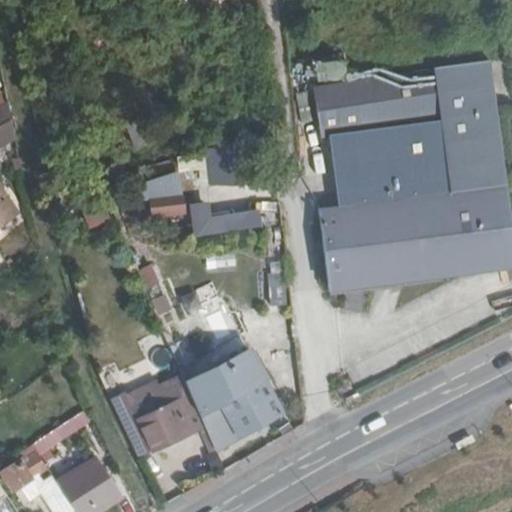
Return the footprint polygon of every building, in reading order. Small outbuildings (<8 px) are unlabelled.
[(511,204),(492,58),(312,82),(319,135),(425,121),(435,194),(322,209),(333,291),(511,266),(511,204)] [(241,145),(207,144),(206,182),(239,183),(241,145)] [(0,226),(21,211),(0,179),(0,226)] [(179,196),(147,197),(149,216),(180,214),(179,196)] [(261,207),(209,208),(208,200),(189,201),(190,231),(261,228),(261,207)] [(109,214),(103,202),(83,210),(89,223),(109,214)] [(159,311),(170,306),(152,263),(140,268),(159,311)] [(286,303),(284,271),(271,273),(274,304),(286,303)] [(207,422),(216,442),(280,409),(249,347),(186,379),(200,408),(207,422)] [(186,379),(179,366),(115,397),(142,453),(207,422),(200,408),(186,379)] [(91,421),(84,411),(34,445),(41,455),(91,421)] [(34,445),(22,453),(24,455),(3,470),(15,490),(48,468),(41,455),(34,445)] [(56,480),(77,511),(95,511),(122,496),(97,456),(56,480)] [(55,511),(77,511),(56,480),(41,489),(55,511)]
